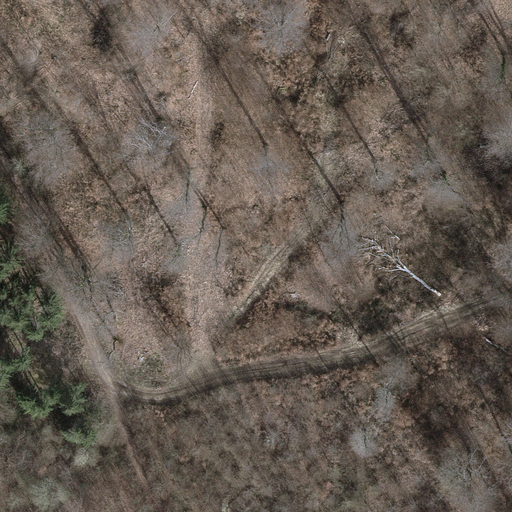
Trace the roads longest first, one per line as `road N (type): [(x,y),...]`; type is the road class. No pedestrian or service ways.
road 1 (track): [(113,437),(205,379),(354,356),(420,320),(503,295)]
road 2 (track): [(0,152),(143,511)]
